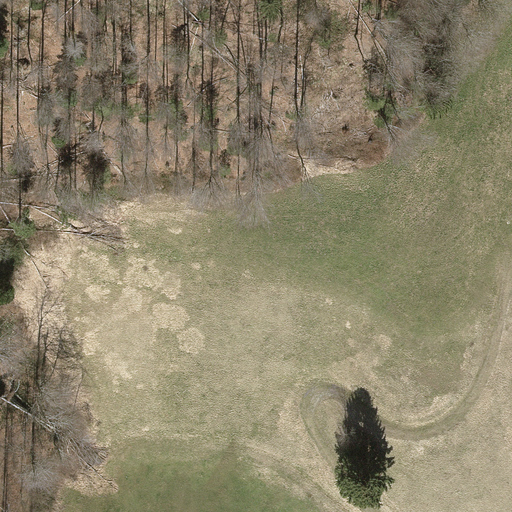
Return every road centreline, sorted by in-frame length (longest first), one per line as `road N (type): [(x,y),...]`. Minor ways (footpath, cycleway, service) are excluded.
road 1 (track): [(511,245),(501,317),(476,383),(452,413),(426,427),(393,426),(347,393),(322,387),(307,396),(301,413),(370,511)]
road 2 (track): [(343,511),(275,461),(220,444),(95,451)]
